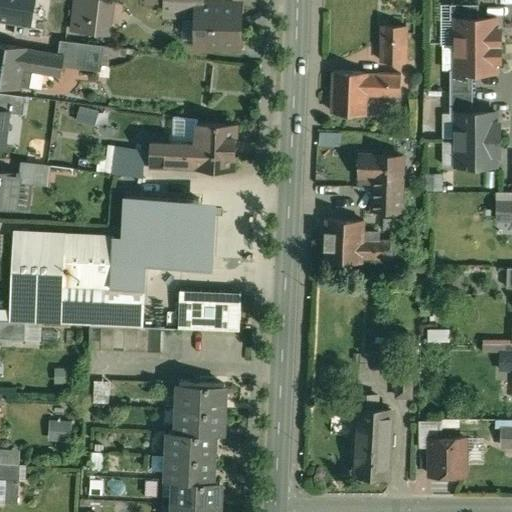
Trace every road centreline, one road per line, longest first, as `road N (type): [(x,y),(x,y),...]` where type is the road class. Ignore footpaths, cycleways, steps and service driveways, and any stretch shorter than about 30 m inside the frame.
road 1 (secondary): [(275,511),(296,0)]
road 2 (residential): [(511,510),(275,511)]
